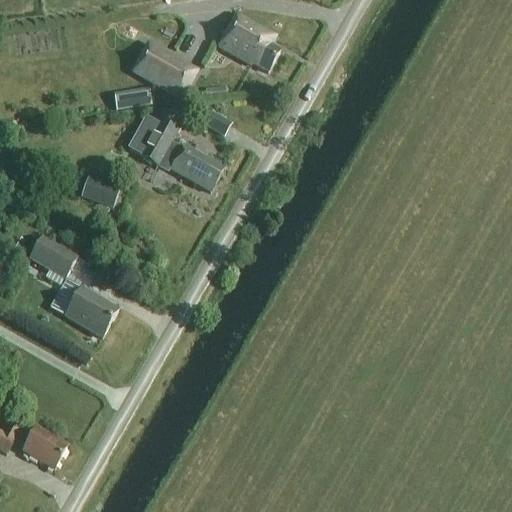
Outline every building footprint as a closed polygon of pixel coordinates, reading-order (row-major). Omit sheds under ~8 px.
[(268,75),(280,54),(264,45),(269,36),(236,18),(218,49),(251,68),(252,66),(268,75)] [(131,76),(181,105),(199,75),(148,46),(131,76)] [(185,124),(163,112),(157,125),(146,119),(129,152),(141,159),(140,161),(159,170),(162,165),(171,170),(170,172),(211,195),(223,172),(183,149),(182,151),(173,146),(185,124)] [(200,127),(224,141),(232,127),(208,113),(200,127)] [(177,207),(185,196),(149,171),(141,183),(177,207)] [(80,201),(113,213),(120,191),(88,179),(80,201)] [(42,241),(31,261),(65,280),(76,261),(42,241)] [(117,313),(82,292),(66,318),(102,339),(117,313)] [(0,455),(6,459),(25,427),(13,421),(3,437),(0,435),(0,455)] [(37,432),(22,456),(53,475),(68,451),(37,432)] [(0,469),(27,485),(32,477),(0,459),(0,469)]
